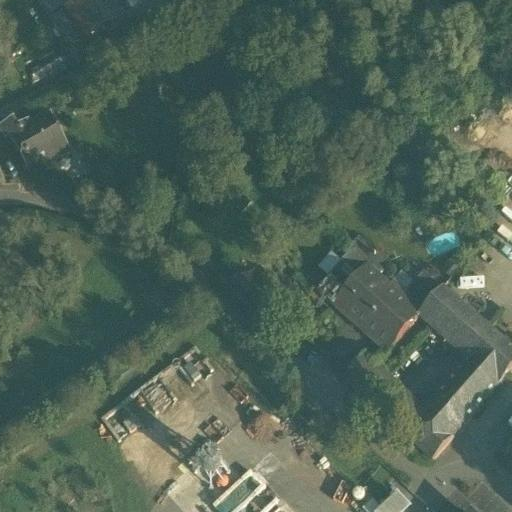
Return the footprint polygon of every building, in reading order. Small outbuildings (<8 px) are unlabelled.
[(37,0),(70,49),(84,40),(64,9),(69,6),(65,0),(37,0)] [(84,40),(84,41),(126,14),(117,0),(78,0),(69,6),(64,9),(84,40)] [(117,0),(126,14),(143,3),(141,0),(117,0)] [(187,0),(202,11),(210,0),(187,0)] [(16,43),(35,34),(27,16),(7,25),(16,43)] [(30,177),(70,154),(47,115),(19,131),(14,124),(0,131),(0,132),(6,144),(10,141),(30,177)] [(6,144),(0,147),(0,153),(8,149),(6,144)] [(317,294),(332,307),(366,269),(379,280),(389,269),(361,244),(317,294)] [(20,257),(5,249),(0,246),(0,284),(26,297),(40,268),(19,258),(20,257)] [(422,317),(420,316),(390,289),(379,280),(366,269),(332,307),(388,357),(390,354),(389,354),(418,322),(420,321),(419,320),(422,317)] [(393,284),(390,289),(420,316),(443,291),(424,274),(414,286),(406,295),(393,284)] [(401,275),(393,284),(406,295),(414,286),(401,275)] [(477,371),(445,407),(466,426),(511,373),(511,351),(443,291),(420,316),(422,317),(419,320),(420,321),(468,364),(477,371)] [(433,464),(453,440),(424,413),(365,358),(343,381),(348,385),(433,464)] [(468,364),(436,400),(445,407),(477,371),(468,364)] [(453,440),(466,426),(445,407),(436,400),(424,413),(453,440)] [(225,481),(225,472),(219,466),(210,466),(204,472),(204,481),(210,487),(219,487),(225,481)] [(209,508),(212,511),(271,511),(281,503),(250,470),(209,508)] [(381,511),(410,511),(411,511),(398,497),(381,511)]
